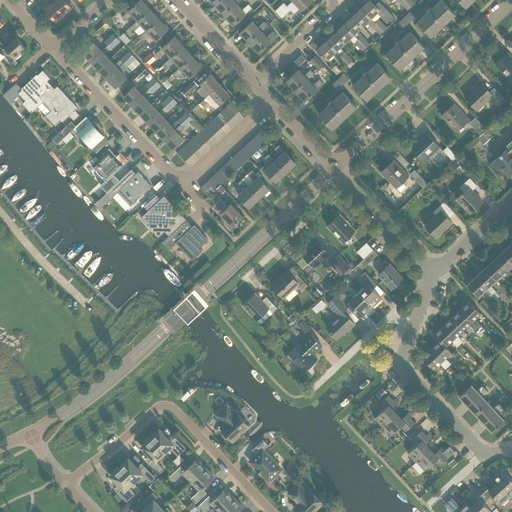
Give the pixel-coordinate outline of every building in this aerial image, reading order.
[(52,3),(64,16),(72,9),(63,0),(54,0),(54,1),(52,3)] [(140,0),(122,17),(125,21),(131,16),(136,21),(137,22),(150,10),(140,0)] [(221,0),(215,6),(224,16),(237,4),(241,0),(221,0)] [(293,0),(292,2),(301,10),(311,0),(293,0)] [(369,0),(368,0),(360,8),(371,19),(377,13),(386,23),(392,17),(378,2),(375,6),(369,0)] [(408,11),(412,8),(404,0),(387,0),(390,2),(392,0),(397,0),(399,2),(408,11)] [(441,0),(435,6),(431,9),(431,8),(426,12),(427,13),(416,23),(430,38),(455,15),(441,0)] [(56,23),(64,16),(52,3),(50,5),(48,4),(44,8),(45,9),(45,10),(56,23)] [(274,11),(278,15),(287,7),(283,3),(274,11)] [(237,4),(224,16),(233,26),(252,8),(248,4),(242,10),(237,4)] [(287,7),(278,15),(282,19),(290,10),(287,7)] [(360,8),(352,16),(362,27),(371,19),(360,8)] [(136,21),(131,27),(135,31),(140,36),(146,31),(158,20),(150,10),(137,22),(136,21)] [(403,28),(415,17),(409,12),(398,22),(403,28)] [(352,16),(343,24),(353,35),(358,40),(366,48),(370,45),(362,36),(357,31),(362,27),(352,16)] [(140,36),(140,37),(143,41),(149,35),(155,41),(168,30),(158,20),(146,31),(140,36)] [(379,20),(375,24),(383,32),(387,29),(379,20)] [(240,33),(249,43),(261,32),(262,32),(268,26),(264,22),(258,28),(252,22),(240,33)] [(343,24),(334,32),(345,43),(350,38),(354,43),(358,40),(353,35),(343,24)] [(379,36),(383,32),(375,24),(371,27),(379,36)] [(261,32),(249,43),(258,53),(277,36),(273,31),(266,37),(262,32),(261,32)] [(334,32),(326,40),(349,65),(352,61),(344,52),(340,48),(345,43),(334,32)] [(410,32),(404,38),(400,42),(399,41),(394,45),(395,46),(386,55),(400,70),(424,47),(410,32)] [(130,40),(124,33),(119,37),(126,44),(130,40)] [(108,46),(116,38),(113,34),(98,48),(93,43),(82,53),(91,62),(102,52),(102,51),(107,46),(108,46)] [(165,53),(170,58),(170,59),(183,47),(174,37),(155,54),(159,58),(165,53)] [(0,61),(5,56),(11,63),(14,60),(21,54),(19,52),(25,47),(17,38),(3,50),(1,47),(0,48),(0,61)] [(120,42),(116,38),(108,46),(111,50),(120,42)] [(326,40),(317,49),(322,54),(320,56),(325,62),(332,55),(345,68),(349,65),(326,40)] [(354,43),(362,52),(366,48),(358,40),(354,43)] [(192,57),(183,47),(170,59),(170,58),(164,64),(168,68),(174,63),(179,68),(192,57)] [(124,63),(132,55),(129,51),(120,59),(114,65),(110,60),(99,71),(107,79),(118,69),(118,68),(123,63),(124,63)] [(110,60),(102,52),(91,62),(99,71),(110,60)] [(154,57),(150,53),(142,61),(144,62),(143,63),(148,68),(151,66),(148,62),(154,57)] [(511,57),(508,53),(495,65),(510,81),(511,79),(511,57)] [(133,55),(124,64),(127,68),(136,60),(133,55)] [(318,70),(323,65),(315,56),(310,61),(318,70)] [(201,67),(192,57),(179,68),(173,74),(177,78),(183,72),(188,78),(201,67)] [(377,63),(371,69),(368,73),(367,72),(364,74),(362,76),(363,77),(353,86),(367,101),(391,78),(377,63)] [(126,78),(118,69),(107,79),(115,88),(126,78)] [(307,79),(308,80),(314,74),(310,69),(303,76),(298,70),(286,81),(295,91),(307,79)] [(39,97),(51,86),(47,82),(50,79),(43,72),(22,91),(16,85),(3,97),(10,105),(21,96),(26,101),(23,104),(31,113),(43,101),(39,97)] [(201,95),(196,100),(199,104),(220,85),(210,74),(201,83),(203,85),(197,91),(201,95)] [(338,89),(348,79),(344,74),(333,84),(338,89)] [(145,86),(149,90),(158,82),(154,78),(145,86)] [(163,83),(162,83),(163,84),(167,89),(167,88),(172,85),(167,79),(163,83)] [(307,79),(295,91),(305,101),(323,83),(319,79),(313,85),(308,80),(307,79)] [(198,86),(194,81),(181,92),(186,97),(198,86)] [(161,85),(158,82),(149,90),(152,94),(161,85)] [(500,104),(505,100),(494,88),(490,92),(481,83),(465,98),(477,111),(493,96),(500,104)] [(220,85),(199,104),(203,108),(208,103),(211,105),(215,107),(216,108),(220,104),(220,105),(230,96),(220,85)] [(54,90),(51,86),(39,97),(43,101),(52,111),(46,117),(56,127),(68,115),(74,120),(79,115),(75,111),(78,109),(70,101),(69,102),(66,99),(67,98),(57,87),(54,90)] [(132,106),(143,95),(135,86),(124,97),(132,106)] [(342,93),(336,98),(333,101),(332,101),(330,103),(327,105),(328,106),(319,115),(333,130),(357,107),(342,93)] [(143,95),(132,106),(140,114),(151,104),(143,95)] [(161,103),(165,107),(174,99),(170,95),(161,103)] [(177,103),(174,99),(165,107),(168,111),(177,103)] [(229,105),(238,113),(242,109),(234,101),(229,105)] [(151,104),(140,114),(148,123),(159,113),(151,104)] [(457,131),(469,120),(454,104),(442,115),(457,131)] [(225,108),(234,116),(238,113),(229,105),(225,108)] [(225,108),(222,112),(230,120),(234,116),(225,108)] [(222,112),(218,115),(226,124),(230,120),(222,112)] [(159,113),(148,123),(156,132),(167,121),(159,113)] [(172,126),(167,121),(156,132),(164,140),(190,117),(186,113),(177,121),(172,126)] [(218,115),(214,119),(221,128),(226,124),(218,115)] [(86,117),(75,127),(73,129),(78,134),(78,137),(79,139),(79,142),(82,145),(83,146),(85,147),(87,148),(89,149),(92,149),(96,153),(108,141),(104,137),(104,134),(104,132),(103,129),(100,126),(99,125),(98,124),(96,123),(93,122),(91,122),(86,117)] [(193,120),(190,117),(164,140),(172,149),(183,139),(178,133),(184,128),(190,123),(199,133),(201,131),(202,130),(193,120)] [(480,135),(486,129),(475,117),(469,123),(480,135)] [(214,119),(209,124),(217,132),(221,128),(214,119)] [(57,145),(73,129),(75,127),(71,122),(52,140),(57,145)] [(209,124),(205,127),(214,135),(217,132),(209,124)] [(214,135),(205,127),(202,130),(201,131),(210,139),(214,135)] [(201,131),(199,133),(197,135),(205,143),(210,139),(201,131)] [(258,135),(265,143),(269,140),(261,131),(258,135)] [(423,161),(439,146),(428,134),(412,149),(423,161)] [(197,135),(193,139),(201,147),(205,143),(197,135)] [(261,147),(265,143),(258,135),(254,139),(261,147)] [(511,137),(504,146),(506,149),(490,164),(497,171),(499,168),(508,177),(511,173),(511,137)] [(193,139),(190,142),(197,151),(201,147),(193,139)] [(257,151),(261,147),(254,139),(249,143),(257,151)] [(190,142),(185,146),(193,155),(197,151),(190,142)] [(253,154),(257,151),(249,143),(245,146),(253,154)] [(185,146),(181,150),(189,159),(193,155),(185,146)] [(249,158),(253,154),(245,146),(241,150),(249,158)] [(281,156),(275,161),(286,173),(296,164),(279,146),(275,149),(281,156)] [(452,161),(457,156),(447,146),(443,150),(452,161)] [(109,150),(92,165),(106,180),(101,186),(106,192),(119,181),(113,175),(121,168),(128,161),(123,156),(118,160),(117,158),(109,150)] [(185,162),(189,159),(181,150),(177,154),(185,162)] [(245,162),(249,158),(241,150),(237,154),(245,162)] [(241,166),(245,162),(237,154),(233,158),(241,166)] [(286,173),(275,161),(269,155),(265,159),(271,165),(265,171),(276,182),(286,173)] [(237,169),(241,166),(233,158),(229,162),(237,169)] [(396,188),(409,176),(394,160),(381,172),(396,188)] [(233,173),(237,169),(229,162),(225,165),(233,173)] [(228,178),(233,173),(225,165),(221,169),(228,178)] [(225,181),(228,178),(221,169),(217,173),(225,181)] [(106,192),(98,200),(103,206),(118,192),(130,206),(151,187),(138,173),(136,175),(131,170),(119,181),(106,192)] [(254,181),(248,186),(259,198),(269,189),(252,170),(248,174),(254,181)] [(423,188),(428,184),(415,170),(410,174),(423,188)] [(213,177),(220,185),(221,185),(225,181),(217,173),(213,177)] [(213,177),(209,181),(216,189),(220,185),(213,177)] [(470,213),(482,202),(472,191),(477,186),(470,178),(460,187),(464,191),(457,199),(470,213)] [(259,198),(248,186),(242,180),(238,184),(244,190),(238,196),(249,208),(259,198)] [(205,184),(212,193),(216,189),(209,181),(205,184)] [(208,197),(212,193),(205,184),(200,189),(208,197)] [(220,185),(216,189),(221,194),(226,190),(222,186),(221,185),(220,185)] [(172,233),(177,228),(186,220),(164,197),(149,211),(145,207),(140,211),(144,215),(141,218),(159,237),(168,228),(172,233)] [(221,213),(220,214),(226,220),(224,222),(232,231),(238,225),(236,223),(242,217),(230,205),(228,207),(223,202),(217,208),(221,213)] [(448,218),(454,213),(444,202),(433,212),(436,215),(425,225),(436,237),(452,222),(448,218)] [(342,243),(355,231),(340,214),(327,226),(342,243)] [(184,235),(177,228),(172,233),(162,242),(169,250),(176,243),(192,261),(203,251),(200,248),(207,240),(208,240),(194,226),(184,235)] [(325,259),(329,255),(317,241),(302,255),(314,267),(324,257),(325,259)] [(363,259),(373,250),(366,243),(357,252),(363,259)] [(502,251),(511,261),(511,243),(502,251)] [(362,269),(377,254),(373,250),(358,264),(362,269)] [(511,273),(508,269),(511,264),(511,261),(502,251),(494,260),(510,278),(511,275),(511,273)] [(338,255),(332,261),(329,264),(340,275),(343,272),(346,275),(352,270),(349,267),(338,255)] [(391,289),(402,278),(389,264),(389,265),(385,260),(381,264),(385,268),(378,275),(391,289)] [(507,280),(510,278),(494,260),(485,268),(496,280),(502,274),(507,280)] [(476,276),(493,294),(497,299),(500,296),(490,285),(496,280),(485,268),(476,276)] [(302,290),(307,285),(297,274),(293,278),(287,271),(278,279),(277,278),(271,284),(283,298),(297,285),(302,290)] [(364,286),(359,292),(372,306),(381,298),(373,289),(377,285),(365,272),(360,276),(362,278),(359,281),(361,283),(364,286)] [(490,297),(493,294),(476,276),(467,284),(478,296),(484,291),(490,297)] [(332,280),(327,284),(323,288),(327,293),(336,284),(332,280)] [(352,311),(335,293),(332,290),(323,298),(328,302),(326,304),(338,316),(326,327),(336,338),(347,328),(348,329),(354,324),(347,316),(352,311)] [(372,306),(359,292),(353,297),(350,293),(347,296),(342,290),(337,295),(351,310),(355,306),(364,315),(372,306)] [(272,312),(277,308),(267,297),(263,302),(255,293),(242,305),(256,320),(268,308),(272,312)] [(460,310),(477,328),(480,325),(474,319),(481,313),(469,301),(460,310)] [(460,310),(452,318),(463,330),(469,324),(474,330),(477,328),(460,310)] [(293,323),(294,324),(297,321),(291,315),(287,318),(292,323),(293,323)] [(302,317),(297,321),(294,324),(289,329),(296,336),(299,332),(295,328),(298,326),(305,333),(311,328),(304,320),(305,319),(302,317)] [(452,318),(443,326),(460,344),(463,341),(457,335),(463,330),(452,318)] [(434,335),(440,341),(445,346),(446,346),(451,341),(457,347),(460,344),(443,326),(434,335)] [(313,354),(322,346),(311,334),(302,343),(301,342),(288,354),(304,371),(317,358),(313,354)] [(440,341),(431,349),(448,366),(451,364),(445,358),(451,352),(446,346),(445,346),(440,341)] [(460,344),(457,347),(458,348),(463,353),(466,350),(465,349),(463,347),(460,344)] [(445,369),(448,366),(431,349),(422,357),(433,369),(439,363),(445,369)] [(475,413),(488,402),(482,397),(488,392),(482,386),(477,391),(471,385),(459,396),(465,403),(464,404),(467,409),(469,407),(475,413)] [(387,393),(382,388),(375,394),(380,399),(387,393)] [(383,427),(397,413),(392,408),(398,402),(395,399),(393,401),(388,395),(380,403),(384,409),(374,418),(383,427)] [(493,408),(488,402),(475,413),(482,420),(480,422),(482,424),(484,426),(486,424),(492,431),(504,420),(499,414),(504,409),(498,403),(493,408)] [(227,405),(216,415),(222,421),(223,420),(226,423),(220,429),(232,441),(248,426),(237,413),(236,414),(227,405)] [(402,419),(397,413),(383,427),(391,435),(401,426),(406,431),(414,423),(409,418),(411,416),(408,413),(402,419)] [(154,432),(149,436),(164,452),(169,447),(177,456),(186,448),(175,437),(171,441),(159,429),(155,433),(154,432)] [(408,453),(416,462),(430,449),(425,444),(431,438),(428,434),(426,436),(421,431),(413,439),(417,444),(408,453)] [(164,452),(149,436),(144,441),(145,442),(141,446),(153,458),(148,463),(159,474),(164,469),(155,460),(164,452)] [(257,455),(250,461),(269,481),(281,469),(263,450),(268,445),(263,439),(252,450),(257,455)] [(416,462),(412,465),(420,474),(424,470),(424,471),(434,461),(439,466),(447,459),(442,453),(444,452),(441,448),(435,454),(430,449),(416,462)] [(168,457),(160,464),(164,468),(171,462),(168,457)] [(119,467),(133,481),(142,473),(150,482),(155,477),(144,466),(140,471),(128,458),(119,467)] [(183,473),(191,482),(205,468),(197,459),(185,470),(181,465),(170,476),(174,481),(183,473)] [(457,462),(454,459),(452,460),(449,463),(448,464),(452,468),(457,462)] [(128,486),(133,481),(119,467),(110,476),(122,488),(117,492),(126,501),(135,493),(128,486)] [(205,468),(191,482),(199,490),(191,498),(195,503),(206,493),(202,488),(214,477),(205,468)] [(493,478),(497,483),(510,497),(511,498),(511,497),(511,491),(510,488),(511,486),(511,480),(502,469),(493,478)] [(298,483),(288,493),(295,501),(296,500),(299,504),(294,509),(296,511),(312,511),(322,503),(312,492),(309,494),(298,483)] [(480,489),(493,504),(497,500),(502,505),(510,497),(497,483),(490,489),(485,484),(480,489)] [(211,503),(219,511),(234,498),(225,489),(213,500),(209,495),(198,506),(203,511),(211,503)] [(498,510),(493,504),(480,489),(474,495),(479,500),(471,507),(476,511),(498,511),(499,511),(498,511),(498,510)] [(142,502),(146,507),(140,511),(158,511),(162,509),(154,500),(157,497),(153,492),(142,502)] [(234,498),(219,511),(236,511),(242,507),(234,498)] [(476,511),(471,507),(467,502),(461,508),(453,499),(445,506),(451,511),(476,511)] [(128,502),(123,507),(122,508),(121,509),(123,511),(127,511),(133,507),(128,502)]
